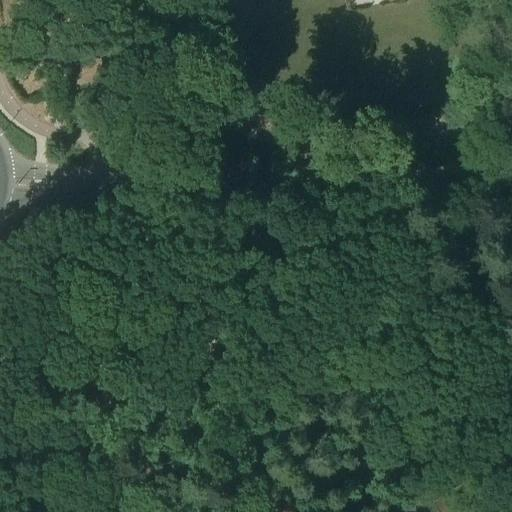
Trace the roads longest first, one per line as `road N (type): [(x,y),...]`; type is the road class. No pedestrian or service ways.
road 1 (unclassified): [(136,190),(334,184),(511,166)]
road 2 (track): [(0,406),(97,457),(256,511)]
road 3 (unclassified): [(136,190),(88,174),(2,166)]
road 4 (unclassified): [(0,206),(136,190)]
